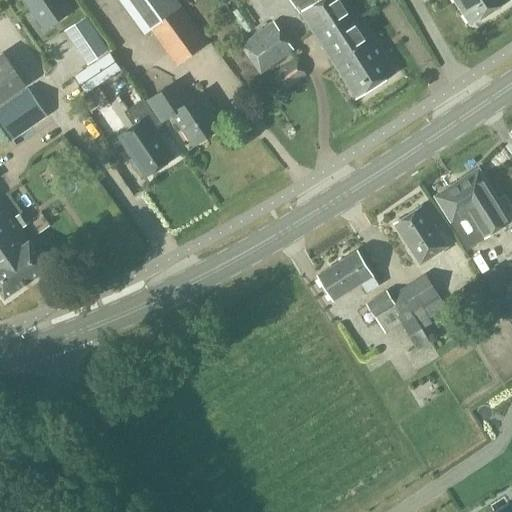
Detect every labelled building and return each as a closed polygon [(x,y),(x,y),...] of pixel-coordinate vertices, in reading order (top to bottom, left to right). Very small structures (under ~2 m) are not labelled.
[(63,0),(25,0),(32,9),(45,29),(58,20),(71,11),(63,0)] [(118,0),(144,35),(151,30),(177,66),(208,43),(176,0),(118,0)] [(298,8),(303,16),(356,98),(396,72),(350,0),(290,0),(296,9),(298,8)] [(453,0),(470,25),(508,0),(453,0)] [(109,52),(86,17),(65,31),(88,65),(109,52)] [(261,75),(295,51),(274,22),(240,46),(261,75)] [(3,52),(0,54),(0,104),(26,87),(3,52)] [(104,83),(121,71),(116,63),(110,54),(93,66),(75,78),(81,86),(86,94),(104,83)] [(283,93),(307,76),(295,59),(271,76),(283,93)] [(162,123),(174,115),(194,145),(221,128),(211,114),(215,111),(202,93),(192,100),(178,80),(147,101),(162,123)] [(28,89),(0,108),(0,116),(15,139),(47,117),(28,89)] [(125,112),(134,127),(120,137),(146,176),(174,158),(155,129),(160,126),(144,100),(125,112)] [(106,102),(87,114),(103,138),(122,126),(106,102)] [(66,154),(47,166),(55,179),(74,167),(66,154)] [(479,170),(436,197),(456,229),(467,247),(485,236),(510,221),(506,215),(511,212),(503,199),(498,202),(479,170)] [(18,171),(4,177),(9,187),(23,180),(18,171)] [(0,290),(5,298),(49,268),(0,199),(0,290)] [(421,264),(447,247),(421,207),(395,224),(421,264)] [(379,287),(373,276),(358,251),(318,276),(334,301),(361,283),(367,294),(379,287)] [(511,259),(488,270),(499,297),(511,291),(511,259)] [(399,295),(394,298),(424,347),(430,343),(422,330),(432,324),(422,307),(439,296),(426,275),(397,292),(399,295)] [(489,293),(479,277),(465,286),(467,290),(463,292),(472,306),(486,297),(485,295),(489,293)] [(424,347),(394,298),(392,299),(387,291),(367,304),(386,335),(402,325),(418,350),(424,347)] [(495,304),(507,326),(511,322),(511,298),(510,295),(495,304)] [(493,511),(511,511),(511,509),(509,504),(508,503),(493,511)]
